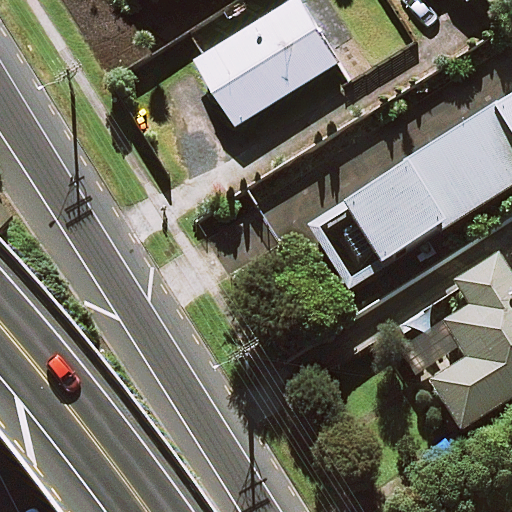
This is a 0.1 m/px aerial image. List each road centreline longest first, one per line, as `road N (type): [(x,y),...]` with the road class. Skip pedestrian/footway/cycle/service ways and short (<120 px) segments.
road 1 (secondary): [(0,88),(277,511)]
road 2 (trunk): [(127,511),(0,347)]
road 3 (secondary): [(73,511),(0,378)]
